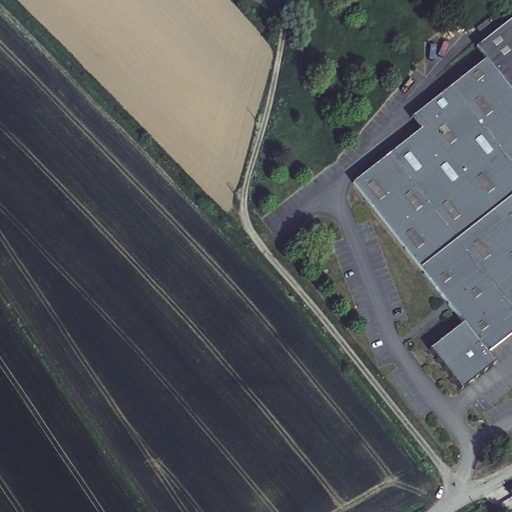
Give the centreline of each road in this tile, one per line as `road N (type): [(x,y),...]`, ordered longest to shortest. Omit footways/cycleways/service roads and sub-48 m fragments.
road 1 (unclassified): [(467,497),(247,224),(245,188),(291,0)]
road 2 (unknown): [(465,441),(377,316),(327,189)]
road 3 (unknown): [(327,189),(450,60)]
